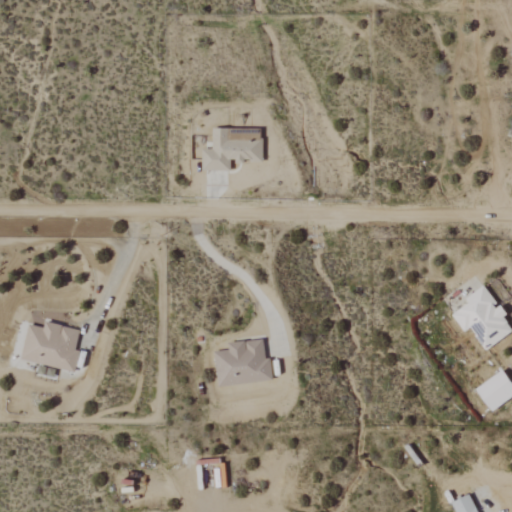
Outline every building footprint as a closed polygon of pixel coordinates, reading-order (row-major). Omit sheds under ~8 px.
[(204,171),(233,171),(233,163),(248,163),(248,162),(264,162),(265,140),(255,140),(255,134),(233,134),(233,129),(214,129),(214,150),(204,150),(204,171)] [(488,351),(511,333),(511,328),(505,319),(510,315),(503,306),(501,308),(485,286),(467,300),(470,304),(454,316),(466,333),(472,329),(488,351)] [(23,361),(76,372),(80,353),(76,352),(81,331),(47,323),(46,329),(30,325),(23,361)] [(220,387),(274,381),(272,360),(267,360),(265,340),(230,344),(231,351),(216,353),(220,387)] [(511,400),(511,386),(503,373),(479,389),(494,412),(511,400)] [(454,504),(458,511),(479,511),(472,495),(454,504)]
